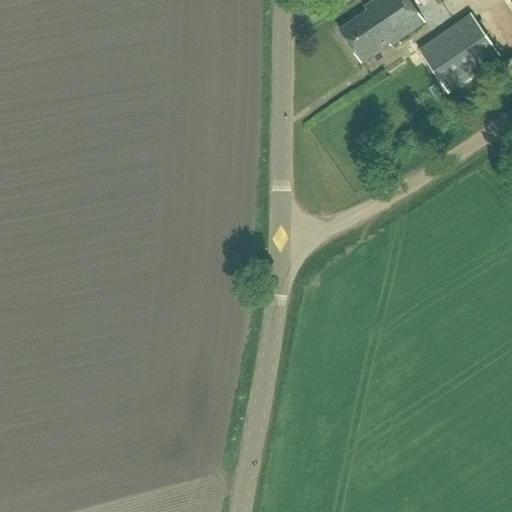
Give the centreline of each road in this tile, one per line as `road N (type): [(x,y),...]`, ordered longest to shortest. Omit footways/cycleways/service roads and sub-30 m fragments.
road 1 (tertiary): [(240,511),(277,302),(279,241)]
road 2 (unclassified): [(279,241),(320,237),(511,120)]
road 3 (tertiary): [(279,241),(282,0)]
